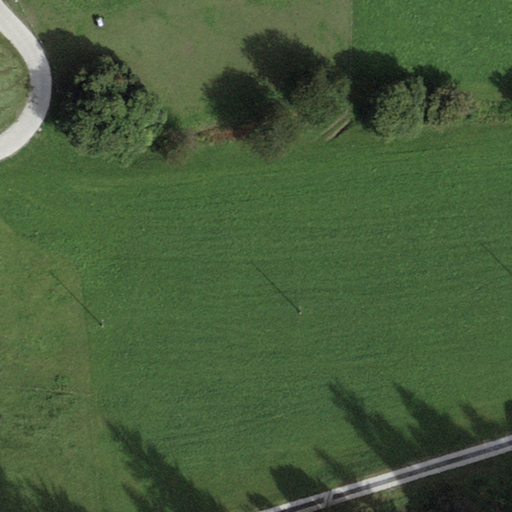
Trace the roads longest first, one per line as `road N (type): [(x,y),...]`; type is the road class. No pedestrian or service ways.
road 1 (track): [(265,511),(511,437)]
road 2 (track): [(0,18),(41,68),(44,102),(27,134),(0,149)]
